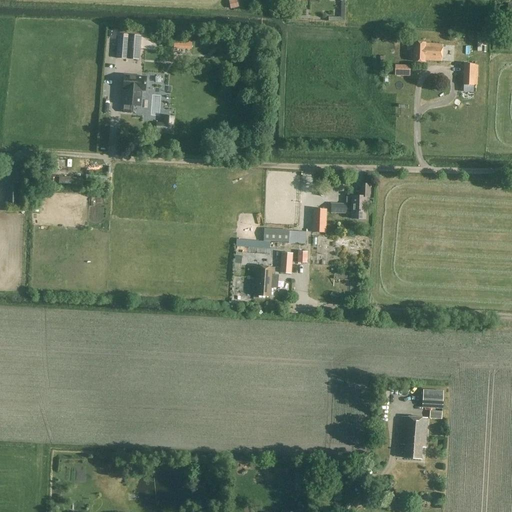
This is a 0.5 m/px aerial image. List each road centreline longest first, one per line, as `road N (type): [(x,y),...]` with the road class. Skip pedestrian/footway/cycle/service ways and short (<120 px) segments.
road 1 (track): [(511,171),(109,156)]
road 2 (track): [(511,316),(312,308)]
